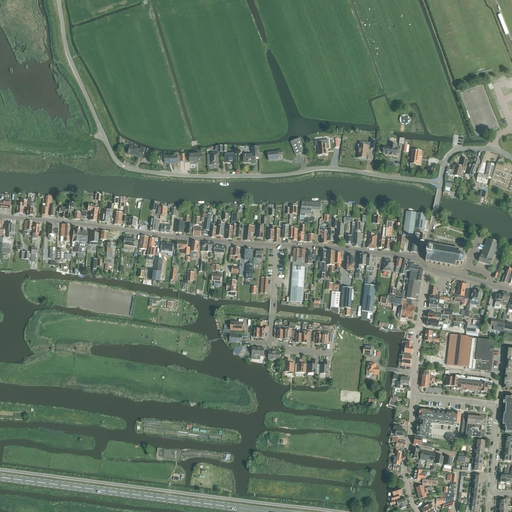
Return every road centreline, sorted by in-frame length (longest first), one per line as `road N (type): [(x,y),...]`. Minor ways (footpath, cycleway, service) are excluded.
road 1 (residential): [(441,183),(331,168),(211,176),(120,164)]
road 2 (tertiary): [(276,245),(0,216)]
road 3 (primary): [(271,511),(0,476)]
road 4 (unclassified): [(120,164),(71,64),(58,0)]
road 5 (tertiary): [(419,259),(276,245)]
road 6 (residential): [(413,397),(428,268)]
